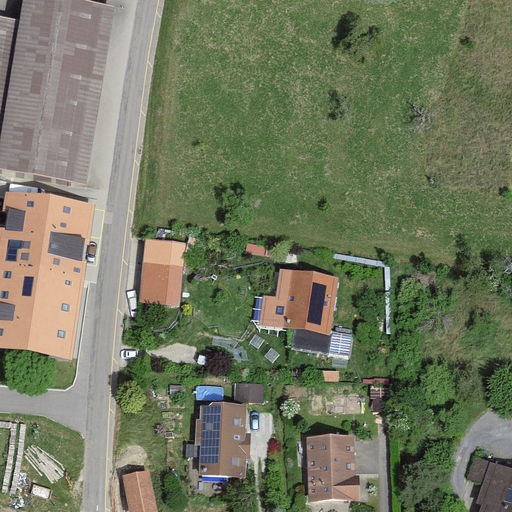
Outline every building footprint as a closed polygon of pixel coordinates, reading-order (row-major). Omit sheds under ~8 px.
[(119,11),(47,0),(29,0),(25,27),(1,175),(90,191),(119,11)] [(0,174),(1,175),(25,27),(0,23),(0,174)] [(109,206),(13,193),(0,290),(0,352),(77,363),(92,252),(103,254),(109,206)] [(186,244),(146,240),(139,305),(179,309),(186,244)] [(340,282),(288,275),(284,299),(268,296),(263,327),(332,337),(340,282)] [(392,380),(374,381),(376,407),(394,406),(392,380)] [(269,384),(237,384),(237,399),(269,400),(269,384)] [(248,409),(206,408),(205,479),(248,479),(248,409)] [(357,439),(313,441),(315,506),(365,504),(365,484),(359,484),(357,439)] [(490,485),(498,465),(480,458),(472,478),(490,485)] [(511,511),(511,470),(498,465),(490,485),(482,506),(487,508),(485,511),(511,511)] [(161,511),(154,473),(127,479),(132,511),(161,511)]
